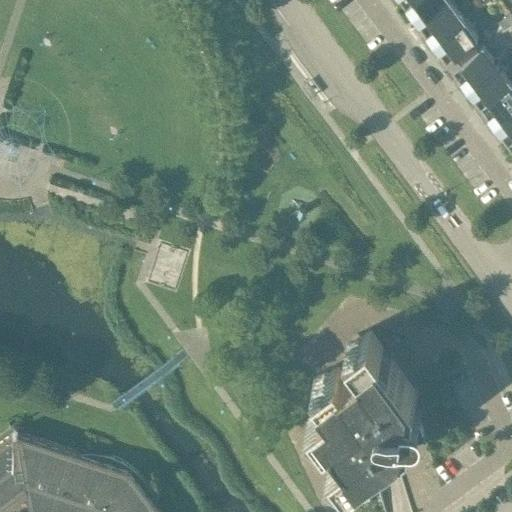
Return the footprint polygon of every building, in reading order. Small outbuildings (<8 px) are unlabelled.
[(419,21),(446,0),(408,0),(405,2),(419,21)] [(433,39),(463,16),(451,0),(446,0),(419,21),(433,39)] [(503,28),(511,21),(511,12),(498,21),(503,28)] [(473,38),(477,35),(463,16),(433,39),(447,58),(455,52),(461,59),(479,46),(473,38)] [(467,85),(497,62),(483,43),(479,46),(461,59),(453,66),(467,85)] [(481,103),(511,80),(497,62),(467,85),(481,103)] [(494,121),(511,107),(511,81),(511,80),(481,103),(494,121)] [(508,139),(511,136),(511,107),(494,121),(508,139)] [(410,405),(412,383),(371,328),(311,372),(330,397),(330,400),(305,419),(349,478),(401,439),(407,446),(426,440),(419,416),(420,416),(421,415),(422,413),(422,412),(422,410),(421,409),(420,407),(419,406),(417,406),(410,405)] [(0,511),(160,511),(157,507),(155,501),(153,496),(151,490),(148,485),(145,481),(141,476),(137,472),(133,468),(128,464),(124,461),(118,458),(113,456),(108,454),(102,453),(97,452),(91,451),(85,451),(79,451),(15,430),(0,441),(0,511)]
